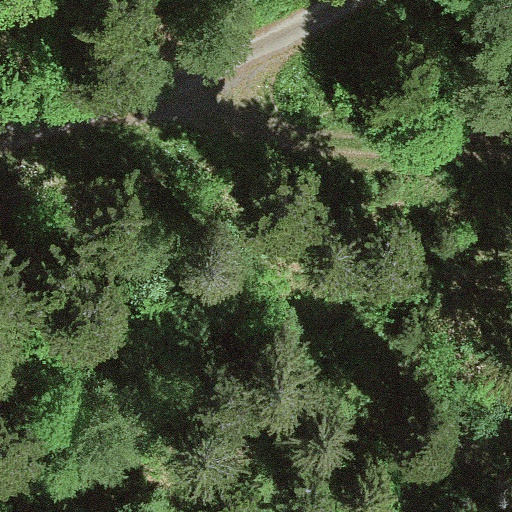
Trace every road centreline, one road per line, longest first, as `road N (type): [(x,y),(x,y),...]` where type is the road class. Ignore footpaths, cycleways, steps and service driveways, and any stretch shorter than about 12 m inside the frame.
road 1 (track): [(511,142),(304,136),(257,123),(184,74),(142,0)]
road 2 (track): [(0,144),(310,27),(353,0)]
